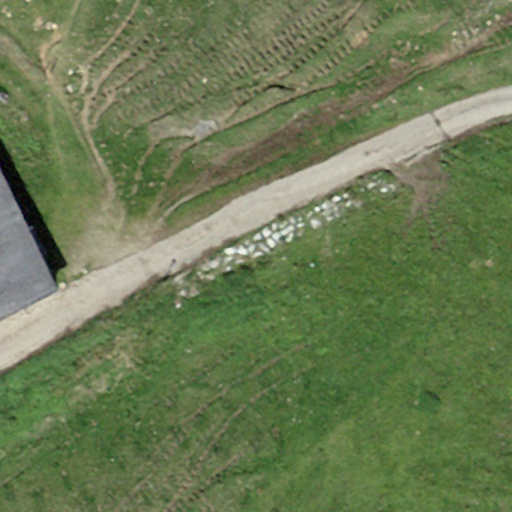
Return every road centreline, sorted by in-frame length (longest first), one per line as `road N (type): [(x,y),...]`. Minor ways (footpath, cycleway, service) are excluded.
road 1 (unclassified): [(134,269),(511,99)]
road 2 (track): [(0,356),(134,269)]
